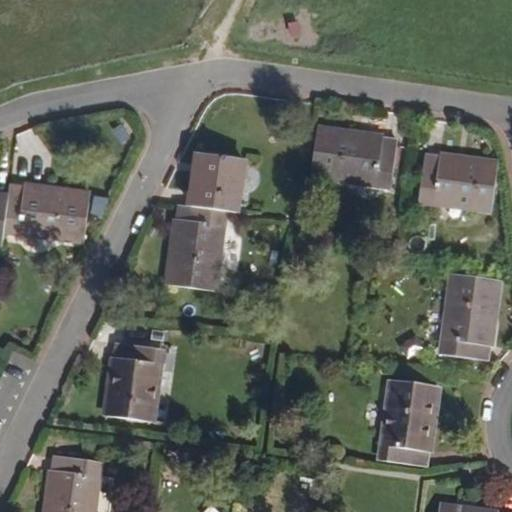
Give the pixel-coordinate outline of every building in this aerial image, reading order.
[(387,183),(393,140),(315,130),(311,173),(387,183)] [(238,159),(195,154),(190,206),(219,209),(234,211),(238,159)] [(488,208),(494,162),(421,154),(417,198),(488,208)] [(86,191),(7,183),(6,193),(3,226),(81,234),(86,191)] [(102,217),(105,198),(92,196),(89,216),(102,217)] [(167,284),(209,289),(219,209),(190,206),(176,205),(167,284)] [(484,357),(494,279),(451,275),(441,352),(484,357)] [(148,419),(157,348),(113,344),(106,414),(148,419)] [(423,464),(433,387),(389,382),(380,459),(423,464)] [(87,511),(94,461),(50,456),(43,511),(87,511)]
